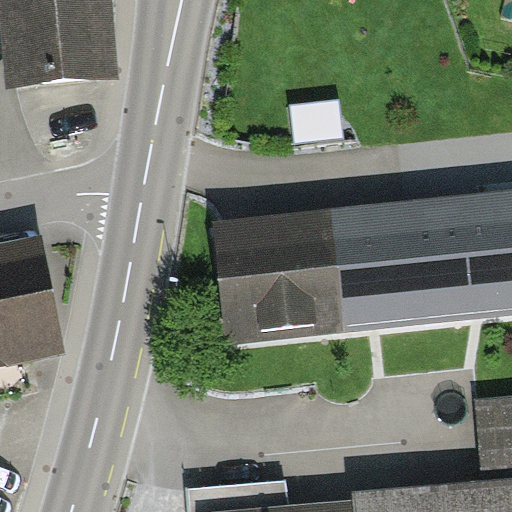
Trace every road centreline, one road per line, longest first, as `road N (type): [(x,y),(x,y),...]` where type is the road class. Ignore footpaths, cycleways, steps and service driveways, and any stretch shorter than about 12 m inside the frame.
road 1 (secondary): [(143,200),(118,339),(73,511)]
road 2 (secondary): [(179,0),(143,200)]
road 3 (unclassified): [(0,211),(78,195),(143,200)]
